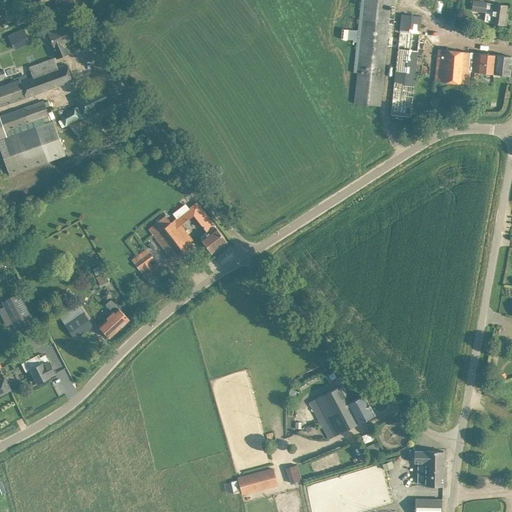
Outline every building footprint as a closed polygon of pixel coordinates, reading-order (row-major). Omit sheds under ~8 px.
[(485,12),(484,22),(494,23),(504,25),(507,6),(495,4),(487,3),(473,1),(472,10),(485,12)] [(418,41),(420,16),(399,14),(391,116),(411,117),(416,54),(422,55),(423,41),(418,41)] [(47,37),(51,47),(65,41),(70,39),(64,27),(57,30),(55,27),(45,32),(47,31),(50,36),(47,37)] [(8,37),(12,49),(27,44),(23,32),(8,37)] [(65,41),(51,47),(56,59),(70,53),(65,41)] [(469,85),(470,71),(472,53),(438,49),(435,81),(469,85)] [(511,57),(472,53),(470,71),(493,74),(493,76),(499,77),(500,74),(509,75),(511,57)] [(33,76),(25,79),(24,75),(15,78),(16,81),(0,86),(0,106),(72,81),(66,64),(57,67),(54,58),(29,66),(33,76)] [(74,99),(84,117),(118,100),(113,87),(107,90),(104,85),(74,99)] [(0,162),(4,175),(65,158),(54,120),(44,122),(39,103),(0,114),(0,162)] [(59,114),(65,126),(82,118),(76,107),(59,114)] [(80,146),(74,149),(77,155),(98,145),(95,138),(91,140),(80,146)] [(7,179),(1,182),(10,201),(17,198),(7,179)] [(197,202),(176,218),(176,219),(196,203),(206,216),(198,221),(206,232),(204,233),(206,235),(201,239),(212,253),(227,242),(197,202)] [(166,216),(149,229),(154,236),(171,222),(166,216)] [(171,222),(154,236),(173,260),(195,243),(176,219),(176,218),(173,221),(171,222)] [(137,255),(132,260),(147,280),(162,269),(156,262),(152,265),(150,262),(154,259),(146,249),(142,251),(137,255)] [(2,302),(16,329),(33,321),(19,293),(2,302)] [(99,326),(103,330),(109,338),(129,320),(123,312),(111,300),(106,304),(113,312),(99,326)] [(91,324),(85,315),(81,309),(63,321),(75,338),(87,330),(85,327),(91,324)] [(41,360),(39,354),(26,361),(30,369),(38,383),(50,377),(49,377),(55,373),(49,361),(49,362),(47,357),(41,360)] [(0,394),(2,393),(10,389),(5,378),(0,380),(0,394)] [(309,403),(318,419),(350,402),(341,385),(332,390),(309,403)] [(350,402),(318,419),(329,440),(366,420),(375,415),(364,395),(350,402)] [(373,444),(367,446),(370,454),(376,451),(373,444)] [(425,486),(443,486),(443,471),(444,451),(426,451),(414,451),(414,463),(426,463),(425,486)] [(296,464),(286,467),(291,482),(301,479),(296,464)] [(278,485),(273,468),(238,477),(242,494),(278,485)] [(236,481),(231,482),(233,494),(239,493),(236,481)] [(415,499),(414,511),(441,511),(442,499),(415,499)]
